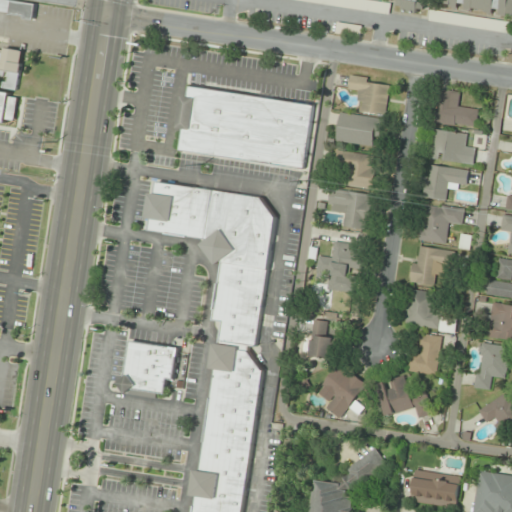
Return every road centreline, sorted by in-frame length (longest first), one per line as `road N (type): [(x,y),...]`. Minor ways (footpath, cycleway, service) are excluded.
road 1 (primary): [(34,511),(112,0)]
road 2 (tertiary): [(110,14),(511,79)]
road 3 (residential): [(374,346),(416,63)]
road 4 (residential): [(511,42),(237,0)]
